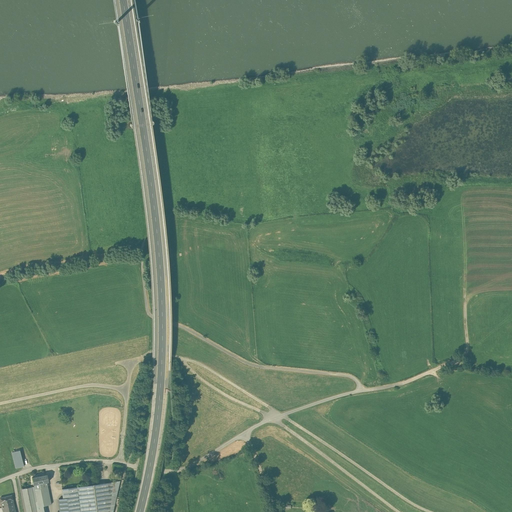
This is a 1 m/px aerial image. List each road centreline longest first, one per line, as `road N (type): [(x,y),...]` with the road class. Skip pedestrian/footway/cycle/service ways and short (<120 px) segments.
road 1 (primary): [(122,0),(162,325),(155,432),(139,511)]
road 2 (track): [(361,391),(347,375),(249,364),(150,314),(144,241)]
road 3 (residential): [(0,480),(91,460),(177,471),(281,414)]
road 4 (track): [(397,511),(264,412),(200,380),(180,357)]
road 5 (track): [(281,414),(409,381),(463,357),(465,310)]
road 6 (track): [(0,403),(86,385),(126,389)]
